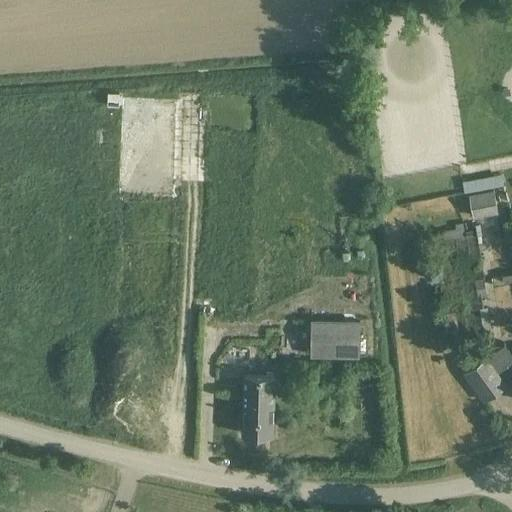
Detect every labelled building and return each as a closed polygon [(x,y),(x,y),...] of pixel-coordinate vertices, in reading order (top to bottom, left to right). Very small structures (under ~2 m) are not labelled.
[(251,102),(207,101),(201,315),(245,317),(251,102)] [(498,213),(493,190),(468,195),(473,218),(498,213)] [(115,230),(125,230),(124,242),(127,242),(122,359),(128,359),(128,365),(146,366),(145,374),(162,374),(163,367),(169,367),(176,199),(133,197),(132,217),(129,217),(129,203),(118,202),(118,211),(116,211),(115,230)] [(465,226),(441,229),(444,254),(468,251),(465,226)] [(511,273),(502,276),(503,283),(511,281),(511,273)] [(475,281),(478,298),(486,296),(483,280),(475,281)] [(460,342),(455,312),(445,314),(450,344),(460,342)] [(311,355),(359,355),(359,321),(311,320),(311,355)] [(510,384),(489,355),(463,374),(484,403),(510,384)] [(274,375),(245,374),(243,434),(273,435),(274,375)]
